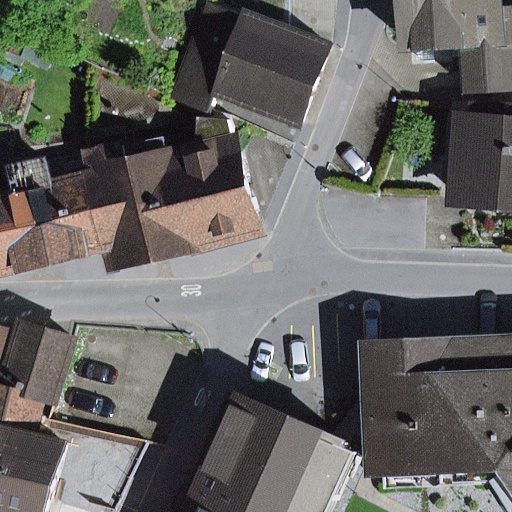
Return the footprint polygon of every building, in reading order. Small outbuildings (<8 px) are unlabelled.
[(476,42),(474,13),(504,10),(502,0),(407,0),(410,47),(420,46),(434,45),(476,42)] [(212,115),(219,91),(304,123),(332,48),(212,4),(175,101),(212,115)] [(474,13),(476,42),(477,56),(470,57),(472,91),(511,89),(511,9),(504,10),(474,13)] [(421,61),(435,60),(434,45),(420,46),(421,61)] [(470,118),(463,200),(511,203),(511,106),(474,105),(473,118),(470,118)] [(170,255),(261,232),(232,122),(202,119),(196,153),(173,159),(177,177),(154,182),(170,255)] [(111,248),(115,268),(170,255),(154,182),(177,177),(173,159),(128,168),(123,147),(96,152),(101,174),(94,175),(111,248)] [(0,252),(5,273),(111,248),(94,175),(54,185),(48,163),(20,169),(26,192),(0,198),(0,252)] [(8,389),(47,400),(56,403),(76,339),(60,334),(61,331),(27,324),(24,334),(8,389)] [(24,334),(0,328),(0,386),(8,389),(24,334)] [(511,338),(457,341),(420,343),(420,349),(473,347),(493,346),(511,345),(511,338)] [(420,349),(374,351),(379,471),(388,471),(510,465),(511,469),(511,345),(493,346),(473,347),(420,349)] [(50,511),(68,445),(37,437),(47,400),(8,389),(0,386),(0,511),(50,511)] [(313,511),(343,445),(350,448),(352,445),(245,398),(194,511),(313,511)] [(335,511),(362,453),(350,448),(343,445),(313,511),(335,511)] [(511,504),(511,469),(510,465),(388,471),(389,490),(499,485),(511,504)]
